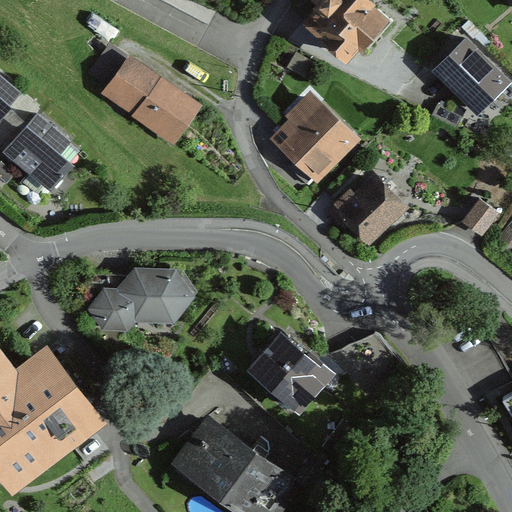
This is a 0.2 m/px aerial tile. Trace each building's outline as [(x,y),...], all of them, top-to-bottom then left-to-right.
[(310,0),(318,7),(302,24),(345,65),(359,51),(361,52),(391,21),(368,0),(310,0)] [(469,19),(461,27),(473,39),(475,37),(485,48),(491,42),(469,19)] [(510,81),(465,37),(431,71),(476,115),(510,81)] [(89,72),(108,85),(102,93),(133,114),(131,117),(174,146),(202,104),(129,54),(127,56),(109,43),(89,72)] [(315,62),(296,51),(286,67),(305,78),(315,62)] [(0,133),(16,115),(8,109),(22,92),(0,74),(0,133)] [(269,138),(293,162),(311,178),(317,184),(361,139),(310,90),(285,116),(288,119),(269,138)] [(457,128),(465,109),(457,105),(454,111),(437,103),(431,116),(457,128)] [(36,112),(27,124),(16,115),(0,133),(0,148),(3,152),(28,173),(20,183),(39,198),(47,189),(51,192),(74,165),(71,163),(79,152),(69,144),(72,141),(36,112)] [(15,172),(0,161),(0,176),(7,183),(15,172)] [(311,178),(293,162),(288,167),(306,183),(311,178)] [(374,172),(354,191),(350,188),(333,204),(336,208),(334,210),(369,247),(409,209),(374,172)] [(479,198),(461,222),(481,237),(499,213),(479,198)] [(511,237),(511,217),(492,242),(502,250),(511,237)] [(196,288),(176,261),(135,260),(126,271),(93,271),(80,288),(90,303),(89,304),(103,326),(127,327),(136,316),(175,317),(196,288)] [(467,300),(453,280),(435,292),(448,312),(467,300)] [(337,360),(310,339),(307,342),(281,320),(247,362),(300,405),(337,360)] [(108,407),(47,330),(16,354),(0,366),(0,468),(12,483),(108,407)] [(376,330),(331,352),(337,360),(370,398),(407,366),(376,330)] [(0,333),(0,366),(16,354),(0,333)] [(299,468),(208,404),(171,457),(249,511),(276,511),(294,486),(289,482),(299,468)] [(357,424),(343,414),(324,442),(338,452),(357,424)]
